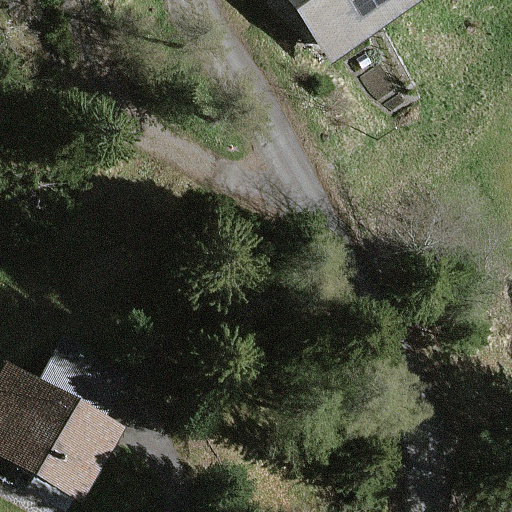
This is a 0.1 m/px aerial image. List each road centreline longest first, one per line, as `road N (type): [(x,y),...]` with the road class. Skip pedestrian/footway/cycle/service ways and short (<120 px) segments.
road 1 (unclassified): [(190,0),(300,198),(392,339),(419,412),(427,470),(422,511)]
road 2 (track): [(114,408),(166,451),(186,488),(183,511)]
